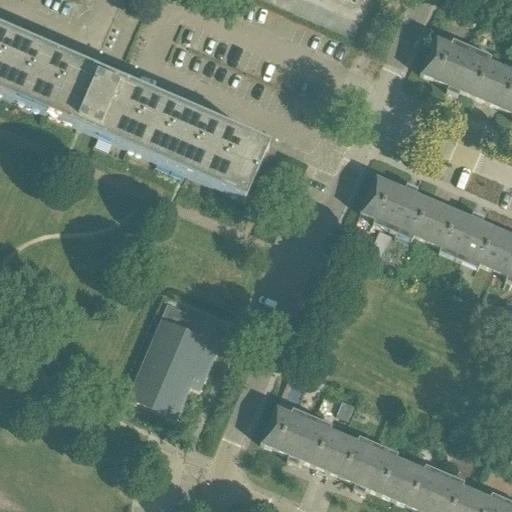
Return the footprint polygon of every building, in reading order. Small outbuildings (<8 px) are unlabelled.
[(0,99),(245,206),(249,197),(262,203),(267,205),(279,176),(274,174),(261,168),(269,150),(121,86),(126,76),(103,66),(98,76),(0,33),(0,99)] [(456,101),(459,95),(487,107),(502,70),(489,65),(491,61),(452,44),(450,48),(436,42),(420,78),(448,90),(445,96),(451,99),(456,101)] [(511,74),(502,70),(487,107),(511,118),(511,123),(511,125),(511,74)] [(376,181),(360,217),(374,223),(372,228),(411,245),(413,240),(427,246),(442,210),(416,199),(418,193),(412,191),(407,189),(404,194),(376,181)] [(442,210),(427,246),(440,252),(438,257),(477,274),(479,269),(493,275),(508,239),(482,227),(484,222),(479,220),(473,217),(471,222),(442,210)] [(511,240),(508,239),(493,275),(506,280),(504,285),(511,288),(511,240)] [(159,323),(162,324),(128,402),(175,422),(190,388),(199,393),(227,329),(188,312),(187,317),(166,308),(159,323)] [(291,416),(287,415),(276,410),(259,448),(290,461),(287,467),(299,472),(302,466),(326,477),(343,438),(330,433),(331,429),(292,413),(291,416)] [(343,438),(326,477),(354,489),(352,494),(364,499),(366,494),(393,505),(410,467),(396,461),(397,457),(358,441),(357,444),(343,438)] [(410,467),(393,505),(409,511),(469,511),(476,495),(462,489),(464,486),(424,469),(423,472),(410,467)] [(476,495),(469,511),(511,511),(511,506),(491,497),(489,501),(476,495)]
